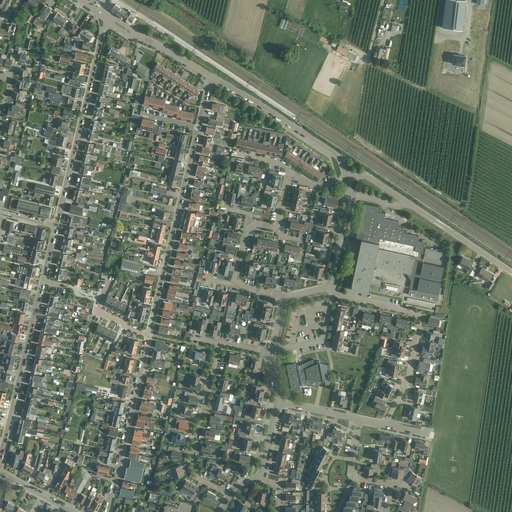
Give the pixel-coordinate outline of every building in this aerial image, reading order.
[(33,11),(40,1),(38,0),(28,0),(24,5),(26,6),(28,3),(34,7),(31,10),(33,11)] [(445,0),(442,28),(448,28),(462,30),(466,0),(464,0),(445,0)] [(37,16),(33,22),(40,27),(47,16),(50,18),(53,13),(50,11),(52,9),(45,4),(38,15),(40,16),(39,18),(37,16)] [(135,15),(134,13),(133,13),(132,13),(128,10),(127,12),(116,5),(113,10),(128,20),(128,19),(131,21),(135,15)] [(62,25),(66,18),(57,12),(53,18),(52,17),(52,18),(50,22),(52,23),(54,20),(62,25)] [(85,13),(78,25),(82,27),(89,16),(85,13)] [(283,28),(287,19),(281,17),(277,26),(283,28)] [(65,29),(62,33),(66,35),(69,30),(75,34),(79,27),(76,24),(75,25),(72,22),(67,29),(67,30),(65,29)] [(56,36),(59,38),(65,29),(66,26),(63,24),(60,29),(56,36)] [(11,26),(7,25),(6,30),(0,28),(0,35),(8,38),(11,26)] [(92,35),(79,27),(75,34),(73,38),(76,40),(77,39),(79,40),(81,37),(88,41),(92,35)] [(31,48),(33,40),(27,38),(25,47),(31,48)] [(83,42),(82,44),(74,42),(73,45),(77,46),(76,47),(88,50),(90,43),(83,42)] [(338,46),(336,51),(345,55),(344,56),(354,61),(355,60),(357,61),(359,57),(357,56),(357,55),(347,50),(348,48),(340,44),(339,46),(338,46)] [(374,57),(383,59),(386,49),(377,47),(375,52),(374,57)] [(123,56),(111,48),(107,54),(110,56),(108,58),(113,61),(115,59),(117,60),(116,60),(123,65),(127,58),(123,56)] [(20,55),(19,62),(21,63),(21,62),(24,63),(27,54),(23,53),(24,50),(18,49),(18,51),(17,55),(20,55)] [(76,51),(76,52),(76,55),(71,54),(71,57),(75,58),(86,61),(87,54),(76,51)] [(10,59),(6,58),(6,61),(5,61),(4,67),(7,68),(10,69),(11,62),(14,63),(16,55),(11,54),(10,56),(10,59)] [(60,56),(59,62),(72,65),(72,62),(69,61),(70,59),(60,56)] [(85,64),(73,61),(72,66),(76,67),(75,71),(83,73),(85,64)] [(115,70),(116,66),(105,63),(104,69),(111,71),(111,72),(119,73),(120,71),(115,70)] [(157,73),(162,65),(157,63),(153,68),(156,70),(154,72),(157,73)] [(162,65),(157,73),(159,75),(160,72),(162,74),(166,68),(162,65)] [(18,71),(18,74),(27,76),(28,72),(31,73),(32,67),(26,66),(25,69),(18,68),(18,71)] [(138,66),(135,71),(142,76),(142,79),(145,80),(146,75),(145,74),(147,71),(138,66)] [(104,69),(102,75),(112,77),(114,78),(115,75),(111,74),(111,72),(111,71),(104,69)] [(171,79),(174,74),(170,71),(165,79),(167,80),(168,78),(171,79)] [(112,77),(102,75),(101,81),(113,83),(114,80),(111,79),(112,77)] [(130,76),(128,86),(134,88),(136,78),(130,76)] [(183,79),(178,76),(173,84),(175,86),(177,83),(179,85),(183,79)] [(15,82),(14,85),(27,88),(27,84),(29,85),(30,79),(23,78),(22,81),(15,79),(15,82)] [(70,78),(69,82),(68,83),(71,84),(80,86),(81,81),(70,78)] [(101,82),(99,88),(113,91),(114,86),(101,82)] [(187,82),(182,90),(184,91),(185,89),(187,90),(191,84),(187,82)] [(67,85),(65,93),(72,94),(72,96),(77,97),(79,88),(72,86),(67,85)] [(193,95),(195,96),(200,90),(195,87),(190,95),(192,97),(193,95)] [(113,91),(99,88),(98,93),(111,96),(113,96),(117,97),(118,93),(112,92),(113,91)] [(12,94),(11,97),(21,99),(21,96),(25,96),(26,91),(20,90),(19,92),(12,91),(12,94)] [(52,93),(52,94),(49,93),(48,98),(51,98),(50,103),(59,106),(62,96),(52,93)] [(75,108),(77,99),(69,97),(68,102),(70,102),(69,107),(75,108)] [(8,109),(7,114),(14,116),(15,113),(17,113),(18,109),(23,110),(24,104),(16,102),(15,105),(12,105),(12,107),(10,107),(10,109),(8,109)] [(224,107),(224,106),(220,105),(221,104),(215,103),(215,104),(213,103),(211,109),(219,111),(220,108),(223,109),(224,109),(225,107),(224,107)] [(93,115),(101,117),(103,108),(95,106),(93,115)] [(63,112),(61,111),(60,115),(71,118),(73,110),(64,108),(63,112)] [(188,111),(186,120),(191,122),(192,117),(195,118),(197,111),(195,110),(193,113),(188,111)] [(224,118),(217,116),(216,120),(209,118),(208,124),(216,126),(216,125),(220,126),(221,122),(223,123),(224,118)] [(138,122),(137,129),(136,129),(136,132),(138,133),(138,129),(142,130),(143,128),(146,129),(148,119),(145,118),(144,118),(143,118),(141,123),(138,122)] [(58,121),(56,128),(58,128),(58,129),(67,131),(68,131),(68,130),(69,130),(69,129),(69,128),(69,127),(68,127),(70,122),(69,122),(70,120),(66,119),(65,121),(60,120),(58,119),(58,121)] [(100,127),(100,124),(99,124),(100,121),(92,119),(90,129),(98,131),(99,127),(100,127)] [(152,132),(154,133),(156,126),(153,126),(154,121),(152,120),(148,119),(146,129),(149,129),(149,132),(152,133),(152,132)] [(15,130),(17,121),(12,120),(11,122),(9,122),(9,125),(6,124),(4,131),(12,132),(12,129),(15,130)] [(219,135),(219,133),(214,132),(215,129),(207,127),(206,133),(214,135),(213,137),(218,138),(218,139),(220,139),(221,136),(219,135)] [(99,133),(97,132),(89,131),(87,139),(92,140),(93,137),(97,138),(98,136),(99,133)] [(166,136),(176,138),(186,141),(188,134),(178,132),(177,135),(167,133),(166,136)] [(50,139),(50,140),(45,139),(44,142),(49,143),(58,145),(58,144),(65,146),(68,136),(61,134),(60,138),(56,137),(55,141),(50,139)] [(212,147),(213,144),(211,144),(211,143),(212,138),(210,138),(205,136),(203,145),(208,146),(212,147)] [(0,144),(0,145),(0,149),(6,151),(6,148),(9,149),(10,144),(15,145),(15,142),(18,143),(19,140),(8,137),(7,140),(4,140),(4,142),(2,142),(2,144),(0,144)] [(176,138),(175,144),(185,147),(186,141),(176,138)] [(93,153),(94,148),(93,148),(94,144),(86,142),(84,151),(93,153)] [(63,155),(65,149),(59,148),(59,147),(48,144),(47,147),(56,149),(55,153),(63,155)] [(173,151),(176,151),(183,153),(185,147),(175,144),(174,148),(173,151)] [(283,157),(287,160),(293,151),(294,150),(288,146),(285,150),(287,151),(283,157)] [(201,153),(208,155),(207,156),(212,157),(213,152),(209,151),(210,149),(202,147),(201,153)] [(173,151),(172,157),(182,159),(183,153),(176,151),(173,151)] [(293,151),(287,160),(291,163),(297,154),(293,151)] [(50,163),(52,163),(61,166),(63,157),(48,153),(48,157),(53,158),(52,162),(51,162),(50,163)] [(84,153),(82,161),(89,163),(90,159),(96,160),(97,156),(91,154),(84,153)] [(291,163),(295,166),(300,159),(298,157),(300,154),(298,153),(297,154),(291,163)] [(209,167),(210,164),(207,163),(209,158),(200,156),(199,161),(200,162),(199,165),(205,166),(209,167)] [(300,159),(295,166),(300,169),(304,162),(302,160),(304,157),(302,156),(300,159)] [(174,160),(173,166),(180,168),(181,161),(174,160)] [(304,172),(308,175),(313,167),(315,165),(313,167),(311,166),(313,163),(311,161),(309,164),(304,172)] [(243,176),(245,169),(242,168),(243,164),(237,162),(235,171),(239,172),(238,175),(243,176)] [(300,169),(304,172),(309,164),(304,162),(300,169)] [(95,170),(96,166),(93,165),(93,166),(90,166),(90,165),(89,165),(81,164),(79,172),(86,174),(88,170),(91,170),(91,168),(95,170)] [(171,173),(178,174),(180,168),(173,166),(165,164),(165,167),(169,168),(169,172),(171,173)] [(59,174),(60,168),(48,165),(47,168),(52,169),(51,172),(59,174)] [(198,165),(197,171),(209,174),(210,171),(205,170),(206,167),(198,165)] [(249,174),(253,175),(254,166),(249,165),(248,170),(245,170),(243,176),(249,177),(249,174)] [(308,175),(312,177),(319,168),(315,165),(313,167),(308,175)] [(254,166),(253,175),(256,176),(255,178),(260,180),(262,173),(259,173),(260,167),(254,166)] [(319,168),(312,177),(317,180),(319,177),(322,179),(326,173),(323,171),(321,173),(319,171),(321,168),(319,167),(319,168)] [(272,177),(271,180),(280,182),(282,176),(276,175),(276,172),(269,170),(268,175),(271,176),(270,177),(272,177)] [(48,179),(47,183),(49,183),(56,185),(58,176),(51,174),(51,176),(48,176),(48,179)] [(78,175),(77,181),(90,184),(91,181),(91,180),(91,178),(78,175)] [(161,179),(169,181),(168,185),(175,187),(177,180),(170,179),(167,178),(164,177),(162,177),(161,179)] [(213,185),(214,182),(208,181),(207,184),(203,183),(204,182),(195,180),(193,186),(202,188),(203,185),(209,187),(210,184),(213,185)] [(280,182),(271,180),(271,183),(269,182),(269,183),(267,183),(266,188),(273,189),(273,186),(279,188),(280,182)] [(77,181),(76,186),(89,189),(89,187),(90,187),(92,187),(99,189),(99,186),(91,184),(90,184),(77,181)] [(229,192),(229,195),(226,194),(225,199),(228,199),(227,202),(234,203),(236,197),(239,198),(240,192),(240,191),(241,184),(235,183),(233,190),(232,192),(229,192)] [(35,184),(34,190),(42,192),(54,194),(55,188),(43,186),(35,184)] [(295,187),(294,193),(305,195),(304,195),(306,187),(299,185),(299,188),(295,187)] [(0,196),(1,197),(2,194),(7,195),(9,189),(0,186),(0,196)] [(162,202),(171,204),(173,197),(166,196),(167,190),(152,186),(150,192),(154,193),(153,196),(160,198),(160,197),(163,198),(162,202)] [(193,188),(191,194),(199,195),(202,196),(203,191),(200,190),(201,190),(193,188)] [(267,196),(267,199),(276,201),(277,196),(271,194),(271,191),(265,190),(263,195),(267,196)] [(245,193),(240,192),(239,198),(239,199),(241,199),(240,205),(246,206),(248,196),(245,195),(245,193)] [(323,193),(322,196),(328,198),(326,205),(337,208),(337,207),(336,207),(337,204),(337,205),(338,200),(330,198),(330,194),(323,193)] [(52,205),(54,196),(46,194),(45,199),(44,198),(43,203),(52,205)] [(81,196),(74,194),(72,199),(87,203),(88,200),(81,198),(81,196)] [(199,195),(191,194),(190,200),(198,202),(198,200),(202,201),(202,198),(199,197),(199,195)] [(248,196),(246,206),(252,207),(253,202),(256,202),(257,196),(252,195),(251,197),(248,196)] [(276,201),(267,199),(266,202),(262,201),(261,207),(268,208),(268,205),(275,207),(276,201)] [(16,209),(40,214),(49,216),(51,208),(42,206),(18,200),(16,209)] [(125,204),(126,201),(120,200),(118,209),(121,210),(123,203),(125,204)] [(199,210),(200,205),(189,202),(188,208),(196,210),(196,209),(199,210)] [(69,212),(81,215),(82,207),(84,208),(85,204),(78,203),(77,206),(71,205),(69,212)] [(303,205),(292,203),(291,208),(294,209),(294,212),(300,213),(302,208),(299,208),(300,205),(302,205),(303,205)] [(355,243),(360,244),(359,249),(357,248),(353,263),(356,264),(351,288),(368,292),(373,269),(374,269),(378,267),(378,266),(408,273),(408,274),(410,277),(412,277),(409,288),(438,294),(444,267),(416,261),(418,251),(423,252),(425,242),(417,241),(418,236),(404,233),(405,228),(398,226),(399,221),(384,218),(385,213),(378,212),(379,207),(364,204),(356,238),(355,243)] [(168,219),(169,212),(161,209),(161,207),(153,205),(153,208),(156,209),(156,211),(159,212),(158,216),(168,219)] [(258,222),(267,222),(268,209),(259,208),(258,222)] [(323,215),(322,218),(331,220),(333,214),(328,213),(329,211),(320,209),(319,212),(319,214),(323,215)] [(196,219),(197,216),(205,218),(206,214),(197,212),(196,213),(187,211),(186,217),(196,219)] [(239,228),(241,218),(234,216),(233,216),(229,215),(226,214),(225,220),(228,221),(229,219),(233,220),(231,226),(239,228)] [(69,215),(66,224),(76,226),(79,227),(80,225),(83,226),(86,224),(87,220),(69,215)] [(186,217),(184,224),(194,226),(196,219),(186,217)] [(296,220),(293,219),(288,218),(287,225),(290,226),(289,229),(294,230),(296,220)] [(330,225),(331,220),(322,218),(322,221),(319,220),(319,223),(317,222),(316,225),(325,227),(326,224),(330,225)] [(154,221),(152,227),(156,228),(165,230),(166,224),(154,221)] [(304,224),(301,223),(299,231),(304,233),(305,229),(308,230),(308,227),(309,225),(309,223),(304,221),(304,224)] [(22,223),(21,230),(24,230),(24,231),(32,233),(34,233),(34,234),(35,234),(35,236),(43,238),(46,229),(40,227),(36,226),(26,224),(22,223)] [(183,230),(195,233),(197,227),(194,226),(184,224),(183,230)] [(73,230),(74,228),(66,226),(64,235),(72,237),(72,234),(74,234),(75,231),(73,230)] [(319,233),(318,236),(327,238),(329,233),(324,232),(325,229),(316,227),(315,230),(317,231),(316,233),(319,233)] [(152,231),(151,234),(163,237),(165,230),(156,228),(158,228),(158,229),(152,228),(151,231),(152,231)] [(224,238),(223,241),(229,242),(230,239),(236,240),(237,234),(228,232),(225,231),(224,238)] [(181,237),(180,241),(188,244),(188,243),(190,244),(192,245),(193,242),(189,241),(189,239),(190,238),(192,238),(192,237),(200,239),(201,235),(197,234),(196,235),(182,232),(181,237)] [(163,237),(151,234),(150,237),(156,238),(155,241),(162,242),(163,237)] [(29,236),(28,239),(32,240),(32,242),(33,242),(32,247),(33,247),(35,248),(41,249),(43,240),(35,239),(35,238),(33,237),(29,236)] [(327,238),(318,236),(318,239),(314,238),(313,244),(321,246),(322,243),(326,244),(327,238)] [(63,237),(62,243),(68,244),(67,246),(69,247),(70,245),(72,246),(74,239),(71,239),(63,237)] [(252,248),(257,249),(257,250),(260,251),(263,239),(258,238),(257,242),(254,241),(252,248)] [(273,241),(271,253),(271,252),(274,252),(274,253),(279,254),(281,247),(278,246),(278,242),(273,241)] [(223,242),(222,245),(221,251),(234,254),(235,247),(230,246),(230,243),(223,242)] [(69,248),(69,247),(67,246),(68,244),(62,243),(60,250),(66,252),(66,250),(70,250),(70,248),(69,248)] [(152,250),(160,251),(161,246),(152,243),(152,246),(152,247),(151,247),(148,246),(148,249),(152,250)] [(286,253),(290,254),(291,245),(285,244),(284,248),(282,247),(280,255),(285,256),(286,253)] [(291,245),(290,254),(295,255),(294,259),(301,261),(303,251),(299,250),(300,247),(291,245)] [(323,257),(325,252),(320,251),(321,248),(314,247),(313,251),(315,252),(314,255),(323,257)] [(22,253),(28,255),(39,257),(40,251),(32,249),(32,252),(27,251),(26,252),(23,251),(22,253)] [(148,249),(147,251),(148,252),(148,255),(151,256),(151,257),(158,258),(160,251),(152,250),(148,249)] [(60,253),(58,258),(69,261),(69,260),(73,261),(74,261),(74,259),(73,258),(69,257),(69,258),(67,257),(67,255),(60,253)] [(221,257),(222,254),(219,254),(218,257),(218,260),(213,259),(213,261),(210,261),(207,260),(205,270),(208,271),(215,272),(217,264),(220,265),(221,257)] [(39,257),(28,255),(27,258),(29,258),(28,261),(37,263),(39,257)] [(471,265),(472,262),(468,260),(463,257),(458,264),(468,270),(466,272),(469,275),(474,267),(471,265)] [(69,261),(58,258),(57,264),(69,267),(70,264),(67,263),(67,261),(68,261),(69,261)] [(152,283),(154,277),(140,273),(142,266),(142,263),(123,258),(120,269),(130,271),(130,274),(142,278),(143,277),(145,278),(145,281),(152,283)] [(175,260),(174,266),(186,269),(186,265),(191,266),(192,263),(184,261),(183,262),(175,260)] [(223,262),(221,274),(222,274),(221,274),(224,275),(224,274),(227,275),(230,262),(226,261),(226,263),(223,262)] [(246,263),(244,268),(253,270),(254,267),(257,268),(258,263),(251,261),(250,264),(246,263)] [(314,268),(314,271),(323,273),(324,267),(319,266),(320,263),(312,262),(311,267),(314,268)] [(16,271),(34,275),(36,266),(29,265),(29,268),(18,265),(16,271)] [(56,266),(55,272),(63,274),(67,275),(67,272),(66,271),(63,271),(64,268),(56,266)] [(187,274),(188,271),(182,269),(182,270),(174,268),(172,274),(180,276),(181,273),(187,274)] [(253,270),(244,268),(243,273),(248,274),(248,277),(254,279),(256,274),(252,273),(253,270)] [(487,281),(491,274),(481,268),(477,275),(487,281)] [(323,273),(314,271),(313,274),(310,273),(309,275),(308,275),(308,278),(317,280),(317,277),(322,278),(323,273)] [(264,285),(270,286),(271,277),(269,277),(269,274),(264,272),(262,279),(265,280),(264,285)] [(25,278),(24,281),(33,283),(34,277),(20,274),(19,277),(25,278)] [(283,286),(288,288),(290,279),(287,279),(288,275),(282,274),(281,281),(284,282),(283,286)] [(271,277),(270,286),(275,287),(276,282),(279,283),(280,276),(275,275),(275,276),(272,275),(271,277)] [(290,279),(288,288),(294,289),(295,284),(297,285),(299,278),(293,277),(293,280),(290,279)] [(16,279),(15,285),(31,289),(33,283),(24,281),(16,279)] [(19,296),(19,297),(29,300),(31,291),(14,287),(13,290),(20,292),(19,296)] [(94,297),(95,288),(88,287),(87,296),(94,297)] [(143,288),(142,294),(149,296),(151,289),(143,288)] [(212,305),(214,297),(211,297),(212,290),(205,289),(203,299),(208,300),(207,304),(212,305)] [(431,293),(409,289),(408,294),(429,299),(431,293)] [(225,293),(218,292),(216,299),(219,300),(219,303),(225,305),(228,294),(225,293)] [(148,302),(149,296),(142,294),(140,300),(148,302)] [(237,303),(240,303),(242,295),(236,294),(235,298),(232,298),(231,302),(231,307),(234,307),(234,305),(237,306),(237,303)] [(108,295),(103,305),(110,308),(114,298),(108,295)] [(167,295),(166,300),(179,303),(180,303),(181,303),(181,301),(181,300),(177,299),(174,299),(175,296),(167,295)] [(242,307),(245,307),(245,308),(248,308),(249,301),(247,301),(248,296),(242,295),(240,303),(243,304),(242,307)] [(28,301),(22,300),(14,298),(13,301),(17,302),(16,306),(21,307),(21,309),(26,310),(28,301)] [(114,298),(110,308),(116,311),(120,301),(114,298)] [(57,301),(49,299),(47,304),(58,306),(64,308),(64,304),(58,303),(57,303),(57,301)] [(120,301),(116,311),(122,314),(127,304),(120,301)] [(262,307),(261,311),(270,313),(271,307),(267,306),(267,303),(259,301),(258,307),(262,307)] [(140,309),(139,313),(145,314),(147,307),(141,306),(141,303),(136,302),(135,308),(140,309)] [(6,306),(0,305),(0,306),(0,308),(3,309),(2,311),(2,313),(15,316),(14,321),(23,323),(25,313),(16,311),(16,313),(12,312),(12,311),(5,309),(6,306)] [(337,308),(336,313),(348,315),(349,316),(350,314),(347,313),(347,310),(341,308),(341,309),(337,308)] [(270,313),(261,311),(260,315),(258,314),(257,319),(263,321),(264,318),(269,319),(270,313)] [(138,316),(135,316),(134,320),(137,321),(137,320),(143,321),(145,314),(139,313),(138,316)] [(366,325),(369,314),(363,313),(362,316),(360,316),(358,324),(366,325)] [(374,327),(375,325),(376,319),(373,319),(374,315),(369,314),(366,325),(374,327)] [(381,323),(384,324),(386,315),(380,314),(379,318),(376,317),(376,319),(375,325),(380,326),(381,323)] [(391,316),(386,315),(384,324),(387,324),(386,328),(391,329),(393,321),(390,320),(391,316)] [(443,317),(434,316),(434,318),(429,317),(427,324),(438,327),(439,320),(442,320),(443,317)] [(55,324),(62,326),(63,324),(59,323),(60,320),(59,319),(58,320),(44,317),(43,321),(55,324)] [(198,322),(198,323),(196,323),(195,323),(194,326),(195,327),(197,328),(196,331),(203,332),(204,327),(207,327),(209,319),(206,318),(205,320),(203,319),(202,322),(198,322)] [(394,329),(400,331),(402,319),(397,318),(396,322),(393,321),(391,329),(391,332),(394,332),(394,329)] [(402,319),(400,331),(408,332),(409,325),(407,324),(407,320),(402,319)] [(220,330),(222,322),(218,321),(217,325),(211,324),(209,334),(216,335),(217,329),(220,330)] [(0,323),(0,329),(10,331),(13,332),(20,334),(23,325),(14,323),(13,329),(11,328),(11,326),(0,323)] [(228,335),(233,336),(235,328),(236,325),(227,323),(226,330),(229,330),(228,335)] [(257,329),(256,332),(265,334),(266,329),(262,328),(263,325),(254,323),(253,326),(254,326),(254,328),(257,329)] [(98,324),(94,333),(100,336),(105,327),(98,324)] [(239,325),(238,328),(235,328),(233,336),(238,337),(239,333),(245,334),(246,327),(239,325)] [(57,330),(53,329),(42,326),(41,331),(56,334),(57,330)] [(160,326),(158,332),(170,335),(171,331),(173,332),(174,329),(160,326)] [(105,327),(100,336),(106,339),(111,330),(105,327)] [(18,342),(20,336),(11,333),(10,336),(0,333),(0,332),(1,330),(0,330),(0,337),(7,340),(7,339),(18,342)] [(111,330),(106,339),(113,342),(117,333),(111,330)] [(433,333),(426,331),(425,337),(434,339),(435,336),(438,336),(439,331),(433,330),(433,333)] [(40,332),(39,338),(54,342),(54,341),(61,343),(62,340),(59,339),(52,337),(52,335),(40,332)] [(265,334),(256,332),(255,335),(252,334),(252,337),(251,336),(250,339),(259,341),(260,338),(264,339),(265,334)] [(131,339),(129,345),(137,347),(139,340),(131,339)] [(2,344),(1,345),(7,347),(17,349),(18,343),(8,341),(5,340),(4,343),(4,344),(2,344)] [(393,346),(393,349),(405,351),(406,346),(403,345),(403,342),(400,342),(394,340),(393,346)] [(155,341),(154,347),(155,347),(162,349),(162,350),(166,351),(167,351),(168,344),(163,343),(156,342),(155,341)] [(434,348),(435,343),(428,341),(426,347),(423,346),(421,353),(431,355),(433,348),(434,348)] [(36,350),(51,354),(52,348),(38,345),(36,350)] [(137,347),(129,345),(128,351),(136,353),(137,347)] [(17,349),(7,347),(6,350),(3,349),(2,352),(15,355),(17,349)] [(154,349),(152,357),(159,358),(160,356),(162,356),(162,354),(165,355),(166,353),(166,352),(166,351),(162,350),(162,351),(161,352),(160,351),(161,351),(154,349)] [(202,351),(202,352),(190,349),(188,358),(199,360),(198,365),(203,366),(206,353),(204,353),(204,352),(203,351),(202,351)] [(392,351),(391,357),(397,358),(397,355),(404,356),(405,351),(393,349),(392,351)] [(229,362),(228,366),(237,368),(237,367),(241,368),(243,360),(240,360),(240,356),(236,355),(236,356),(230,354),(228,362),(229,362)] [(13,363),(15,357),(7,355),(4,367),(12,369),(13,363)] [(35,357),(34,361),(50,365),(51,363),(48,362),(48,360),(35,357)] [(127,357),(125,364),(133,365),(134,366),(134,362),(134,361),(134,359),(127,357)] [(160,361),(152,359),(150,365),(158,367),(163,368),(164,366),(165,362),(160,361)] [(259,376),(260,369),(257,369),(259,360),(252,359),(250,368),(253,369),(253,371),(257,372),(256,376),(255,379),(258,380),(259,376)] [(328,375),(331,374),(330,364),(326,365),(325,364),(320,364),(319,361),(315,362),(314,359),(300,365),(296,366),(295,364),(286,365),(291,389),(300,388),(300,385),(304,385),(319,385),(319,382),(323,381),(323,378),(328,376),(328,375)] [(434,364),(435,360),(426,359),(426,363),(419,361),(418,368),(428,371),(430,364),(434,364)] [(390,365),(389,368),(398,370),(399,365),(395,364),(395,361),(388,360),(387,365),(390,365)] [(34,361),(33,366),(43,369),(46,370),(51,371),(52,366),(50,365),(34,361)] [(122,363),(122,367),(122,368),(124,369),(124,370),(131,372),(132,369),(133,369),(134,366),(133,365),(125,364),(122,363)] [(40,374),(42,374),(43,369),(33,366),(31,372),(40,374)] [(398,370),(389,368),(389,371),(386,371),(385,376),(392,378),(392,375),(397,376),(398,370)] [(31,374),(29,379),(30,379),(39,381),(42,382),(43,376),(38,375),(31,374)] [(129,384),(130,377),(124,375),(121,374),(120,377),(123,378),(122,382),(129,384)] [(198,383),(200,376),(190,374),(189,381),(191,382),(190,388),(200,390),(201,384),(198,383)] [(218,384),(217,387),(226,389),(227,385),(229,385),(230,381),(232,381),(233,377),(226,375),(225,378),(219,377),(219,381),(218,381),(217,384),(218,384)] [(426,380),(427,376),(420,375),(420,378),(416,377),(415,384),(425,386),(426,380)] [(386,386),(385,389),(393,393),(396,388),(389,385),(391,382),(384,379),(382,384),(386,386)] [(0,388),(7,391),(8,383),(0,380),(0,388)] [(75,389),(84,391),(85,384),(77,382),(75,389)] [(126,393),(128,387),(116,384),(116,387),(120,388),(119,392),(126,393)] [(44,391),(38,390),(37,390),(37,387),(28,385),(27,390),(43,394),(44,391)] [(146,385),(144,391),(157,394),(157,391),(153,390),(153,387),(146,385)] [(255,394),(263,395),(264,390),(259,389),(260,386),(252,385),(251,390),(255,391),(255,394)] [(426,394),(426,393),(431,394),(431,391),(418,388),(418,391),(414,390),(413,394),(414,394),(413,401),(420,402),(422,393),(426,394)] [(391,398),(393,393),(385,389),(383,392),(379,389),(376,395),(383,398),(384,395),(391,398)] [(27,390),(26,394),(34,396),(34,394),(42,396),(44,396),(43,398),(49,399),(50,395),(43,394),(27,390)] [(335,390),(333,398),(337,399),(336,402),(339,402),(338,405),(346,407),(347,400),(347,398),(345,397),(345,396),(346,393),(345,392),(341,391),(335,390)] [(190,404),(190,402),(197,404),(198,397),(193,396),(193,393),(185,391),(184,394),(186,395),(185,403),(190,404)] [(215,394),(214,401),(224,403),(224,399),(228,400),(230,394),(222,392),(221,396),(215,394)] [(251,396),(250,401),(256,403),(257,400),(262,401),(263,395),(255,394),(254,397),(251,396)] [(383,413),(387,406),(381,403),(382,400),(375,396),(374,399),(375,400),(374,402),(376,403),(374,407),(380,410),(379,411),(383,413)] [(142,400),(141,405),(155,409),(156,405),(150,403),(150,402),(142,400)] [(224,403),(214,401),(212,407),(218,408),(218,412),(226,413),(227,407),(223,406),(224,403)] [(250,401),(248,401),(247,404),(249,404),(249,407),(252,407),(251,410),(259,412),(261,407),(256,406),(256,403),(250,401)] [(108,404),(107,406),(109,407),(110,407),(112,407),(111,410),(115,411),(123,413),(124,407),(111,404),(108,404)] [(182,406),(179,405),(177,410),(181,411),(180,415),(190,418),(191,411),(186,410),(187,406),(182,405),(182,406)] [(410,406),(407,418),(415,419),(414,420),(415,421),(417,421),(418,421),(419,418),(418,417),(416,417),(417,413),(420,413),(420,410),(423,411),(423,409),(424,406),(417,405),(417,408),(410,406)] [(244,418),(250,419),(253,419),(254,416),(258,417),(259,412),(251,410),(250,413),(248,413),(247,415),(245,414),(244,418)] [(22,411),(21,416),(33,419),(36,419),(37,415),(34,414),(22,411)] [(108,415),(108,418),(121,421),(122,415),(114,413),(112,413),(112,416),(108,415)] [(139,414),(137,420),(155,424),(154,424),(155,421),(148,420),(148,419),(149,419),(149,418),(149,417),(148,416),(147,416),(139,414)] [(211,415),(209,422),(212,422),(211,427),(223,429),(224,425),(219,424),(220,420),(224,421),(225,415),(217,414),(216,416),(211,415)] [(290,424),(293,425),(295,415),(290,414),(288,421),(285,420),(284,427),(289,428),(290,424)] [(293,425),(292,429),(295,430),(301,431),(302,424),(299,423),(301,417),(295,415),(293,425)] [(249,422),(250,419),(244,418),(241,417),(240,422),(246,424),(246,426),(254,428),(256,423),(249,422)] [(108,418),(107,421),(110,421),(109,425),(112,425),(119,427),(121,421),(113,419),(112,419),(111,419),(108,418)] [(187,431),(188,424),(184,423),(185,419),(177,418),(175,429),(178,429),(187,431)] [(311,429),(314,430),(316,421),(310,420),(309,426),(306,425),(305,432),(309,433),(310,431),(311,431),(311,429)] [(316,421),(314,430),(317,431),(317,432),(318,432),(317,435),(322,436),(324,429),(321,428),(322,422),(316,421)] [(117,436),(118,430),(110,428),(110,429),(108,428),(108,425),(102,424),(101,427),(102,428),(102,429),(103,430),(106,431),(106,434),(117,436)] [(237,433),(239,434),(246,435),(247,432),(253,434),(254,428),(246,426),(245,429),(238,428),(237,433)] [(23,443),(25,432),(35,435),(35,431),(32,431),(32,430),(26,429),(18,427),(15,441),(23,443)] [(333,437),(336,438),(340,430),(335,427),(331,434),(329,432),(325,439),(331,441),(333,437)] [(205,433),(205,434),(205,435),(205,437),(214,439),(214,435),(216,434),(218,435),(219,433),(221,433),(221,430),(213,428),(212,431),(206,430),(206,432),(205,433)] [(135,429),(134,434),(149,438),(147,437),(148,435),(142,434),(143,430),(135,429)] [(340,430),(336,438),(338,440),(336,444),(342,447),(345,440),(342,439),(345,432),(340,430)] [(181,437),(182,433),(174,432),(173,435),(176,436),(175,441),(172,440),(172,443),(175,443),(178,444),(178,443),(184,444),(185,441),(184,441),(185,438),(181,437)] [(281,435),(280,441),(289,442),(292,443),(293,443),(294,441),(295,438),(295,435),(286,433),(286,436),(281,435)] [(243,440),(242,443),(251,445),(252,439),(245,438),(246,435),(239,434),(238,439),(243,440)] [(388,443),(389,436),(380,434),(379,441),(388,443)] [(409,454),(410,447),(407,446),(408,440),(402,439),(400,449),(403,450),(402,453),(409,454)] [(115,444),(98,440),(98,443),(105,444),(104,447),(106,448),(114,450),(115,444)] [(284,447),(283,450),(292,452),(292,449),(291,448),(292,443),(289,442),(280,441),(279,446),(284,447)] [(416,442),(414,448),(420,450),(419,454),(426,455),(428,448),(427,447),(424,447),(425,444),(416,442)] [(202,445),(200,453),(204,454),(203,457),(207,458),(207,457),(209,458),(215,459),(215,456),(210,455),(211,452),(214,452),(215,445),(207,443),(206,446),(202,445)] [(131,446),(129,452),(138,454),(139,450),(140,450),(140,451),(144,452),(144,449),(131,446)] [(169,446),(168,451),(172,451),(171,457),(173,457),(172,460),(176,461),(177,458),(180,459),(181,456),(181,455),(182,452),(176,451),(177,448),(169,446)] [(323,447),(320,451),(320,452),(327,455),(330,450),(323,447)] [(374,449),(373,454),(382,455),(382,453),(385,453),(386,448),(379,447),(379,450),(374,449)] [(100,449),(99,455),(112,458),(113,452),(106,450),(106,451),(100,449)] [(9,464),(17,466),(19,458),(23,459),(25,451),(21,450),(20,454),(12,452),(9,464)] [(235,451),(234,457),(239,458),(239,461),(248,463),(250,457),(244,455),(244,452),(235,450),(235,451)] [(277,457),(286,459),(289,460),(290,454),(291,455),(292,452),(283,450),(282,453),(278,452),(277,457)] [(318,456),(325,460),(327,455),(320,452),(320,451),(318,450),(315,455),(318,456)] [(112,458),(97,454),(97,457),(98,457),(101,458),(101,461),(103,461),(103,462),(111,464),(112,458)] [(382,455),(373,454),(372,459),(377,460),(377,463),(384,464),(384,459),(381,458),(382,455)] [(315,461),(322,465),(325,460),(318,456),(317,459),(314,458),(313,460),(315,461)] [(280,463),(279,466),(284,467),(288,468),(289,463),(285,462),(286,459),(277,457),(276,462),(280,463)] [(66,481),(67,479),(68,479),(74,466),(76,462),(67,458),(65,462),(68,463),(61,475),(63,476),(59,483),(58,482),(55,488),(60,491),(62,487),(63,488),(66,481)] [(140,482),(145,463),(131,460),(129,468),(127,468),(124,478),(140,482)] [(310,465),(312,466),(313,466),(316,467),(320,469),(322,465),(315,461),(313,460),(310,465)] [(30,475),(33,468),(25,463),(21,470),(30,475)] [(93,467),(93,468),(88,467),(87,470),(92,471),(97,472),(108,475),(110,467),(99,464),(98,468),(93,467)] [(379,465),(371,464),(371,467),(365,466),(364,472),(373,474),(373,471),(378,471),(379,465)] [(171,468),(168,469),(169,471),(172,470),(174,478),(183,475),(182,471),(183,471),(181,465),(171,468)] [(216,476),(220,479),(224,471),(222,470),(222,468),(216,465),(213,471),(212,470),(209,476),(213,479),(215,478),(216,476)] [(274,466),(273,470),(274,470),(274,471),(278,472),(277,475),(284,477),(285,475),(287,475),(287,472),(285,471),(283,471),(284,467),(279,466),(275,465),(275,466),(274,466)] [(313,472),(320,476),(323,471),(320,469),(316,467),(313,466),(312,466),(310,470),(313,472)] [(391,477),(397,478),(398,468),(393,467),(393,466),(391,466),(388,473),(392,474),(391,477)] [(36,478),(42,481),(46,474),(47,469),(46,469),(45,468),(43,472),(40,471),(36,478)] [(403,475),(406,476),(409,468),(404,468),(404,469),(398,468),(397,478),(398,478),(398,477),(402,478),(403,475)] [(409,468),(406,476),(408,477),(407,480),(412,483),(417,475),(416,474),(412,472),(413,471),(409,468)] [(51,470),(47,469),(46,474),(42,481),(48,485),(52,478),(49,477),(51,470)] [(77,499),(84,487),(88,479),(90,474),(83,470),(80,475),(79,477),(75,475),(72,481),(70,484),(72,485),(71,488),(67,486),(64,493),(74,498),(74,497),(77,499)] [(224,471),(220,479),(225,482),(224,483),(224,485),(227,486),(233,474),(229,472),(227,473),(224,471)] [(317,480),(320,476),(313,472),(312,475),(309,473),(308,476),(311,477),(317,480)] [(83,494),(81,493),(78,500),(80,501),(81,502),(82,503),(83,502),(83,503),(87,496),(85,495),(89,489),(88,489),(92,482),(90,481),(92,477),(90,476),(91,474),(90,474),(88,479),(84,487),(86,488),(83,494)] [(421,477),(417,475),(412,483),(417,485),(418,483),(422,486),(424,478),(422,476),(421,477)] [(311,477),(310,479),(307,478),(306,480),(308,481),(308,482),(307,485),(309,488),(313,488),(315,485),(317,480),(311,477)] [(294,479),(293,479),(293,483),(286,482),(286,489),(295,489),(296,486),(300,486),(300,480),(294,479)] [(182,488),(180,491),(191,497),(190,499),(193,500),(197,493),(194,492),(197,486),(186,480),(182,488)] [(134,495),(135,491),(121,488),(119,495),(126,496),(132,498),(133,498),(137,499),(138,496),(134,495)] [(358,497),(360,497),(362,498),(363,491),(357,490),(357,488),(354,488),(353,490),(352,490),(351,496),(358,497)] [(375,497),(382,498),(383,492),(382,492),(382,489),(374,488),(373,497),(375,497)] [(89,494),(90,495),(85,504),(86,505),(87,505),(88,506),(89,506),(90,506),(95,496),(94,495),(96,492),(92,490),(89,494)] [(214,507),(217,500),(214,498),(215,495),(208,491),(206,494),(207,495),(206,498),(205,497),(203,501),(214,507)] [(266,507),(268,500),(264,499),(266,492),(259,491),(257,501),(262,502),(261,505),(263,505),(263,506),(266,507)] [(292,495),(286,495),(285,501),(295,502),(295,499),(300,499),(300,495),(301,495),(301,492),(292,492),(292,495)] [(101,499),(103,495),(98,493),(96,496),(100,498),(98,501),(95,500),(92,507),(92,508),(94,509),(95,509),(97,510),(101,503),(103,500),(101,499)] [(411,508),(412,508),(413,505),(412,505),(414,502),(415,502),(417,498),(405,493),(402,500),(406,502),(405,505),(411,508)] [(367,504),(366,507),(374,508),(374,506),(380,507),(382,498),(375,497),(375,502),(374,502),(373,502),(372,505),(367,504)] [(250,507),(251,504),(245,500),(244,503),(239,501),(236,506),(237,506),(233,511),(244,511),(247,506),(250,507)] [(12,511),(15,508),(13,507),(14,505),(8,502),(5,508),(10,511),(9,511),(12,511)]
